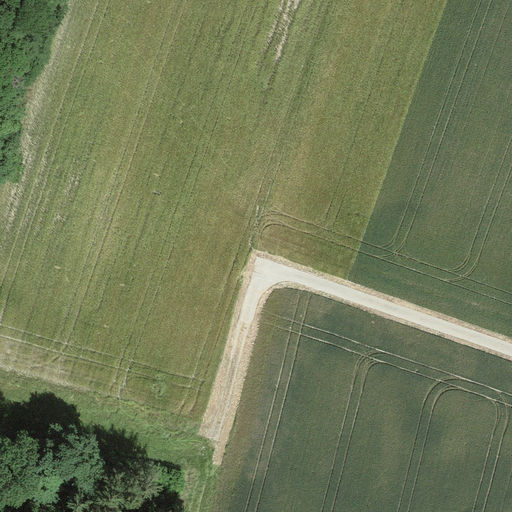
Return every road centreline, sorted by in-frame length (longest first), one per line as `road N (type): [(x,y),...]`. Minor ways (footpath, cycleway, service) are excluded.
road 1 (track): [(511,328),(257,245),(222,400)]
road 2 (track): [(174,511),(222,400)]
